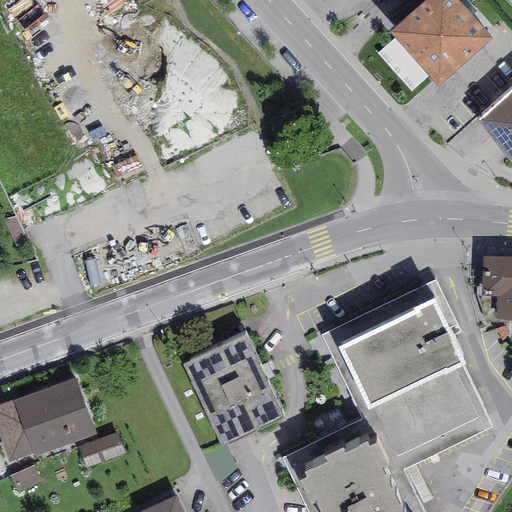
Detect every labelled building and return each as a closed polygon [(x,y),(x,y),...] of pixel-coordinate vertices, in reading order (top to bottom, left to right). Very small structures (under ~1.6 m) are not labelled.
[(430,0),(389,37),(438,90),(491,42),(452,0),(430,0)] [(511,94),(479,125),(511,167),(511,94)] [(511,246),(482,245),(480,286),(497,286),(496,307),(511,307),(511,246)] [(434,280),(338,328),(369,391),(465,344),(434,280)] [(245,324),(181,354),(220,435),(283,405),(245,324)] [(75,369),(0,397),(0,425),(10,453),(96,423),(75,369)] [(423,511),(417,499),(411,501),(383,443),(388,442),(376,418),(369,420),(367,417),(346,428),(343,424),(324,433),(326,438),(304,448),(306,453),(298,457),(310,479),(314,477),(332,511),(423,511)] [(125,433),(86,440),(89,461),(129,454),(125,433)] [(16,474),(23,489),(47,478),(40,463),(16,474)] [(188,511),(176,485),(138,504),(141,511),(188,511)]
